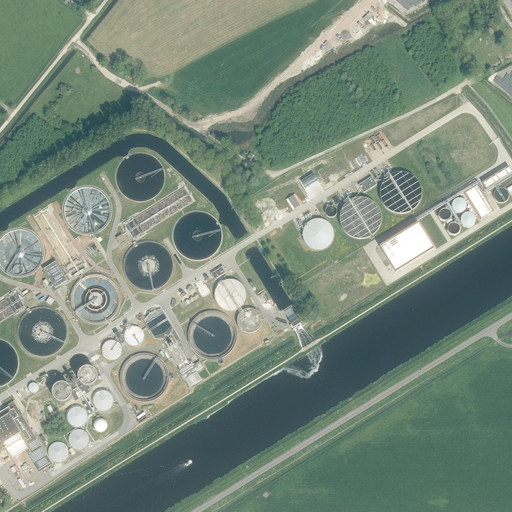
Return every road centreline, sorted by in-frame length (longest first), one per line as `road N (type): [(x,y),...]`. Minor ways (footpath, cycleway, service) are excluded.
road 1 (unclassified): [(0,129),(72,40),(118,80),(270,173),(456,89)]
road 2 (tertiary): [(195,511),(511,316)]
